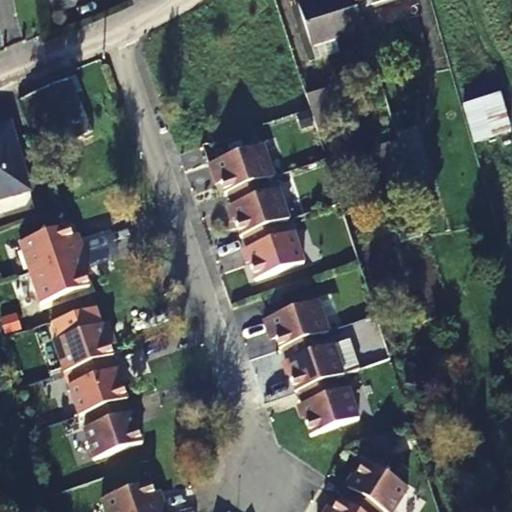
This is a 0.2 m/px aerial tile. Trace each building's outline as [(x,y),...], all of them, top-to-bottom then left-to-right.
[(357,12),(353,0),(315,0),(298,6),(302,20),(296,21),(309,61),(335,54),(330,39),(363,30),(357,12)] [(353,0),(357,12),(398,0),(353,0)] [(50,124),(53,132),(66,128),(72,141),(92,132),(78,100),(84,98),(76,76),(21,99),(32,131),(50,124)] [(338,124),(327,87),(308,94),(319,130),(338,124)] [(503,97),(465,105),(472,144),(511,137),(503,97)] [(0,199),(31,190),(11,123),(0,125),(0,199)] [(35,139),(53,132),(50,124),(32,131),(35,139)] [(419,130),(395,137),(397,145),(382,149),(397,201),(437,189),(419,130)] [(274,172),(264,142),(209,160),(214,175),(220,173),(225,189),(229,188),(233,201),(231,202),(243,232),(256,276),(304,260),(293,230),(284,232),(280,218),(288,216),(279,186),(270,189),(265,175),(274,172)] [(68,225),(19,242),(30,272),(76,256),(84,253),(79,239),(73,241),(68,225)] [(84,253),(30,272),(41,303),(90,285),(84,269),(89,267),(84,253)] [(319,297),(265,316),(269,331),(275,329),(281,346),(284,344),(321,331),(330,328),(319,297)] [(108,322),(54,342),(65,373),(74,369),(78,383),(70,386),(80,416),(89,413),(93,426),(85,429),(95,460),(143,443),(110,356),(113,355),(108,339),(113,337),(108,322)] [(337,375),(345,372),(360,366),(350,338),(325,345),(321,331),(284,344),(289,357),(286,358),(297,389),(300,388),(337,375)] [(337,375),(300,388),(304,401),(301,402),(312,432),(360,416),(349,385),(341,388),(337,375)] [(393,511),(407,491),(364,464),(341,504),(339,502),(332,511),(393,511)] [(157,499),(151,483),(102,500),(106,511),(167,511),(162,497),(157,499)]
